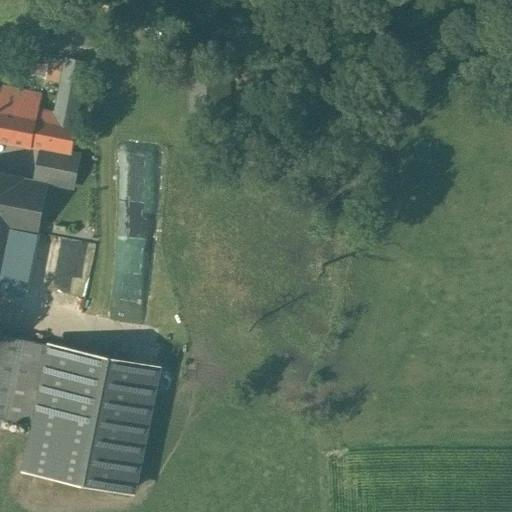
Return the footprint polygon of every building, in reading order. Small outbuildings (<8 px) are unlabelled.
[(65,58),(54,113),(36,110),(29,146),(41,149),(68,154),(68,153),(86,62),(65,58)] [(227,77),(189,77),(190,119),(228,119),(227,77)] [(39,95),(0,86),(0,129),(1,130),(0,136),(0,140),(29,146),(36,110),(39,95)] [(68,154),(41,149),(35,179),(71,186),(77,155),(68,153),(68,154)] [(23,176),(0,171),(0,211),(15,214),(22,180),(23,176)] [(46,185),(22,180),(15,214),(12,229),(36,233),(46,185)] [(15,214),(0,211),(0,288),(12,229),(15,214)] [(20,339),(0,334),(0,417),(4,418),(20,339)] [(49,345),(20,339),(4,418),(33,424),(49,345)] [(153,366),(49,345),(33,424),(34,425),(25,469),(128,490),(153,366)]
